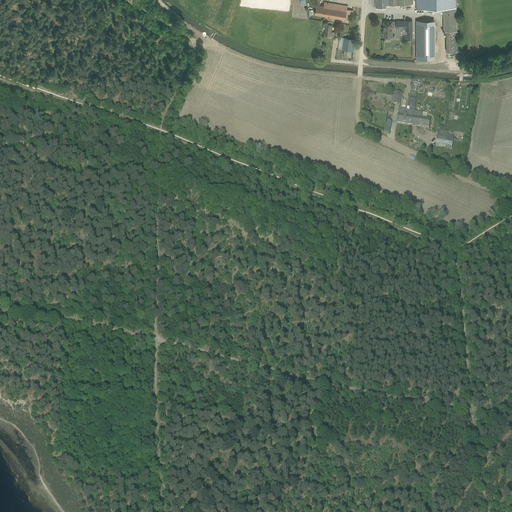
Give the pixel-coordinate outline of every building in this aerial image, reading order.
[(375,0),(376,3),(376,8),(386,8),(386,5),(411,5),(411,0),(375,0)] [(416,0),(416,8),(418,8),(443,7),(457,7),(456,0),(416,0)] [(315,14),(345,19),(348,6),(324,2),(324,6),(317,4),(315,14)] [(457,7),(443,7),(444,31),(446,31),(447,51),(457,51),(457,31),(457,7)] [(389,21),(384,21),(384,36),(389,36),(392,36),(395,36),(395,35),(393,35),(393,27),(395,27),(396,27),(396,29),(405,29),(405,30),(408,30),(409,30),(410,37),(413,37),(413,20),(405,20),(396,20),(396,22),(394,22),(394,21),(389,21)] [(433,20),(416,20),(417,58),(436,58),(435,24),(433,20)] [(325,35),(334,36),(335,32),(331,31),(332,25),(326,25),(325,35)] [(340,37),(338,48),(355,50),(356,39),(340,37)] [(393,104),(400,105),(401,97),(394,96),(393,104)] [(396,123),(412,125),(414,112),(416,100),(409,98),(407,107),(409,108),(409,111),(399,109),(396,123)] [(414,112),(412,125),(429,128),(430,119),(426,118),(423,118),(423,113),(415,112),(414,112)] [(435,146),(452,149),(454,139),(437,136),(435,146)]
